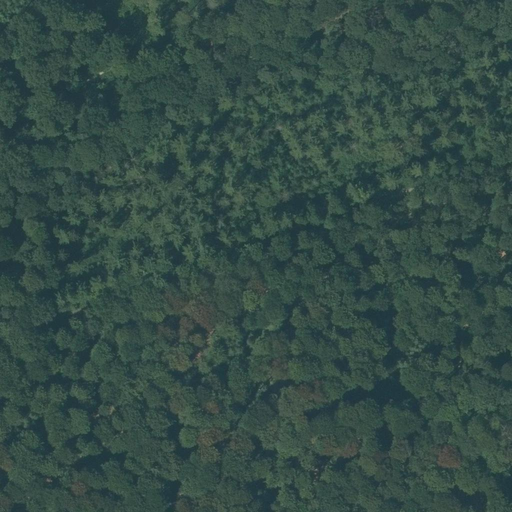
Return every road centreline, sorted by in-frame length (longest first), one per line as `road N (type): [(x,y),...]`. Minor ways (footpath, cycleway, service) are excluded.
road 1 (track): [(511,155),(0,340)]
road 2 (track): [(0,126),(237,0)]
